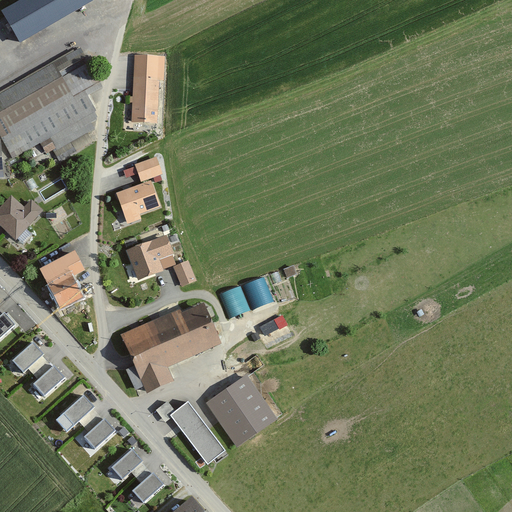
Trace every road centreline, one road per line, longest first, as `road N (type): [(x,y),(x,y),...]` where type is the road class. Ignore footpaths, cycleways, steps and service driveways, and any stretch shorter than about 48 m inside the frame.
road 1 (unclassified): [(120,16),(95,150),(92,363)]
road 2 (unclassified): [(221,511),(92,363)]
road 3 (unclassified): [(92,363),(0,266)]
